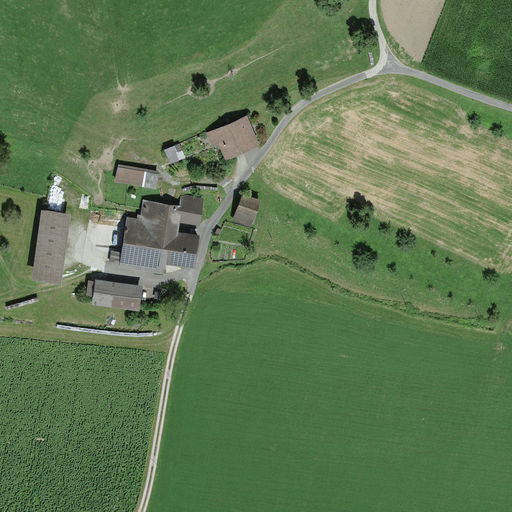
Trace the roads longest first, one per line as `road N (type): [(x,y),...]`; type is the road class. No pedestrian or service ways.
road 1 (track): [(143,511),(195,277),(224,208),(298,112),(386,67),(371,0)]
road 2 (track): [(511,109),(386,67)]
